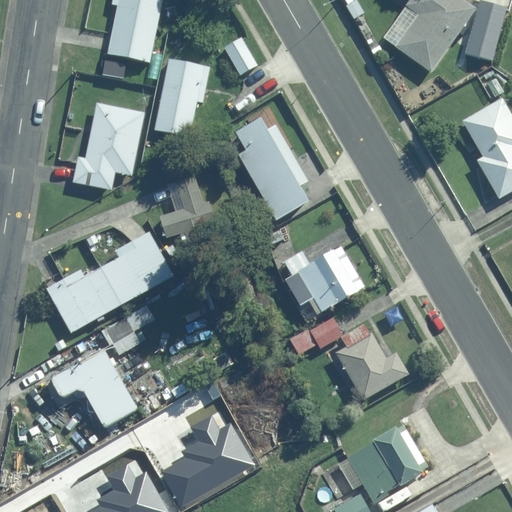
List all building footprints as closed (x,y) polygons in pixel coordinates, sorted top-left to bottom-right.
[(109,56),(151,65),(164,0),(114,0),(113,5),(118,7),(109,56)] [(504,18),(477,13),(458,0),(408,0),(412,2),(406,10),(420,20),(397,51),(432,77),(472,23),(468,45),(477,46),(474,62),(495,66),(504,18)] [(244,40),(226,49),(241,77),(258,68),(244,40)] [(212,69),(169,60),(155,132),(191,139),(198,103),(205,105),(212,69)] [(511,117),(502,101),(464,123),(485,160),(478,164),(500,202),(511,194),(511,117)] [(146,114),(97,105),(86,160),(78,158),(73,185),(113,192),(117,177),(134,181),(146,114)] [(246,154),(239,158),(276,223),(310,204),(301,188),(309,184),(278,128),(271,132),(264,120),(236,135),(246,154)] [(204,206),(196,179),(168,186),(176,214),(161,218),(166,240),(181,236),(185,249),(189,248),(191,255),(210,250),(205,228),(216,225),(210,205),(204,206)] [(150,234),(115,253),(119,261),(102,270),(123,307),(175,278),(150,234)] [(98,243),(95,237),(87,240),(91,248),(98,243)] [(177,254),(173,246),(165,250),(170,258),(177,254)] [(367,292),(352,265),(341,271),(331,253),(309,266),(301,253),(283,263),(291,276),(285,279),(301,308),(313,301),(322,318),(367,292)] [(82,272),(47,291),(72,335),(123,307),(102,270),(85,279),(82,272)] [(309,332),(316,344),(320,350),(344,335),(333,317),(309,332)] [(119,358),(142,344),(126,318),(103,332),(119,358)] [(340,341),(347,352),(338,357),(364,404),(411,378),(399,356),(388,362),(374,337),(372,338),(366,327),(340,341)] [(316,344),(309,332),(308,330),(289,342),(297,356),(316,344)] [(66,347),(63,341),(55,346),(59,352),(66,347)] [(140,415),(105,351),(52,383),(66,405),(76,399),(90,400),(108,432),(140,415)] [(221,430),(212,416),(193,427),(201,441),(183,451),(186,457),(161,471),(181,507),(254,465),(231,424),(221,430)] [(408,430),(351,459),(375,507),(390,499),(388,496),(400,490),(401,492),(426,479),(421,468),(426,465),(408,430)] [(126,465),(107,477),(115,490),(98,500),(100,505),(88,511),(167,511),(146,475),(135,481),(126,465)] [(369,511),(359,495),(331,511),(369,511)]
